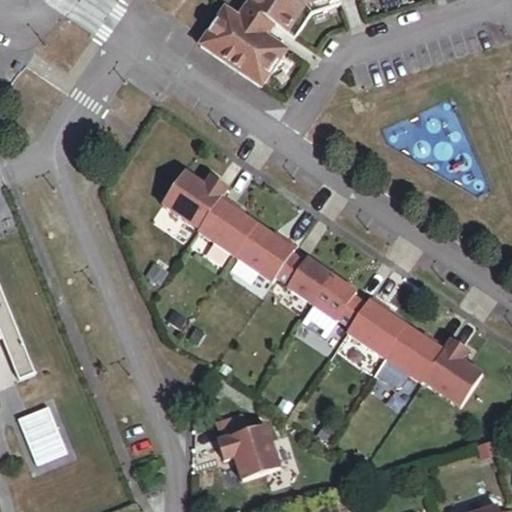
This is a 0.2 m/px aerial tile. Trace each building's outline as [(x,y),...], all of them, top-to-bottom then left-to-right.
[(317,16),(347,6),(344,0),(257,0),(252,8),(282,28),(300,41),(317,16)] [(282,28),(252,8),(245,20),(274,40),(282,28)] [(245,20),(230,10),(204,48),(266,90),(292,52),(274,40),(245,20)] [(201,232),(221,202),(224,198),(230,190),(213,178),(207,188),(186,174),(164,207),(201,232)] [(247,213),(224,198),(221,202),(244,217),(247,213)] [(237,259),(259,227),(244,217),(221,202),(201,232),(200,234),(237,259)] [(293,256),(296,253),(274,238),(259,227),(237,259),(274,285),(278,279),(293,256)] [(299,248),(277,233),(274,238),(296,253),(299,248)] [(314,306),(333,278),(309,261),(306,265),(293,256),(278,279),(290,287),(289,289),(314,306)] [(368,307),(355,299),(358,295),(333,278),(314,306),(339,323),(340,322),(352,330),(368,307)] [(0,339),(2,339),(20,384),(35,378),(0,287),(0,339)] [(396,314),(374,299),(371,303),(393,318),(396,314)] [(386,361),(408,328),(393,318),(371,303),(368,307),(352,330),(349,335),(386,361)] [(424,384),(445,354),(423,339),(408,328),(386,361),(423,386),(424,384)] [(448,350),(426,335),(423,339),(445,354),(448,350)] [(461,410),(484,377),(464,363),(470,353),(453,342),(448,350),(445,354),(424,384),(461,410)] [(46,406),(15,418),(34,465),(64,453),(46,406)] [(251,436),(245,419),(219,427),(224,445),(251,436)] [(281,473),(267,431),(251,436),(224,445),(220,446),(226,465),(238,462),(245,485),(281,473)]
